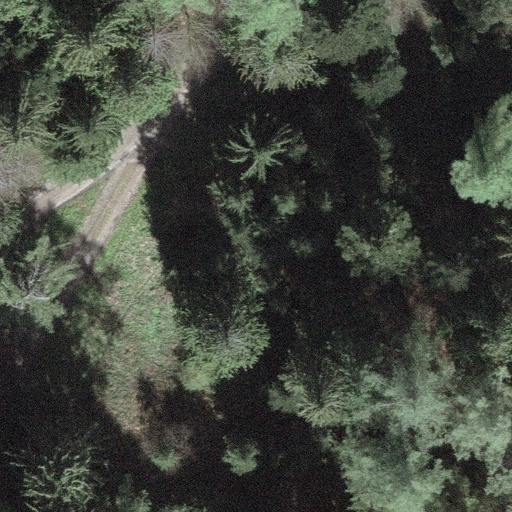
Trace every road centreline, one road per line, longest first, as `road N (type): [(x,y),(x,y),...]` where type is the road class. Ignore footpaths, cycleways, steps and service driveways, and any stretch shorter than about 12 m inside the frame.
road 1 (track): [(260,0),(233,24),(100,323),(0,493)]
road 2 (track): [(0,231),(233,24)]
